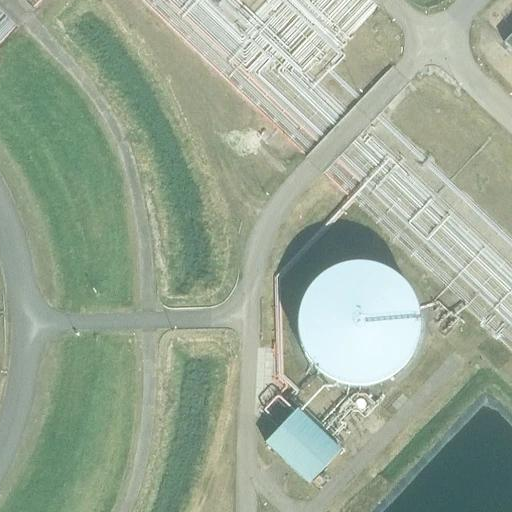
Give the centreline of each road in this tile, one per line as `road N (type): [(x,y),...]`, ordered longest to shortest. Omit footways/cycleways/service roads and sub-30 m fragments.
road 1 (unclassified): [(394,67),(256,220),(249,304)]
road 2 (unknown): [(485,350),(353,492),(321,511)]
road 3 (unclassified): [(249,304),(223,314),(26,330)]
road 4 (unclassified): [(244,511),(249,304)]
